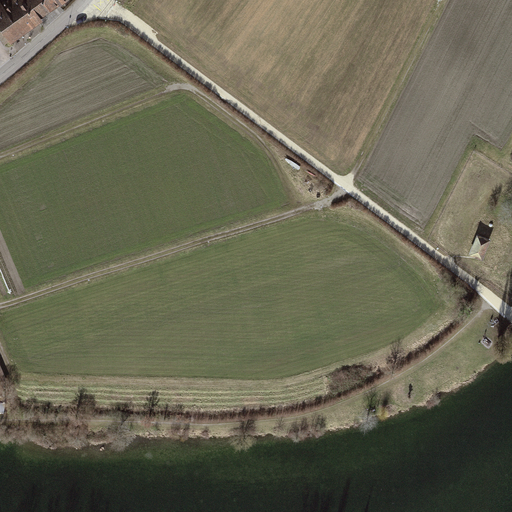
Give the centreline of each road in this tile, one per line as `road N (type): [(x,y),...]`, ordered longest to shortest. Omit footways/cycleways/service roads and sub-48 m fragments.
road 1 (track): [(16,378),(299,382),(383,353),(454,308)]
road 2 (track): [(309,207),(269,148),(186,85),(0,155)]
road 3 (track): [(0,307),(354,193)]
road 4 (track): [(439,0),(347,188)]
